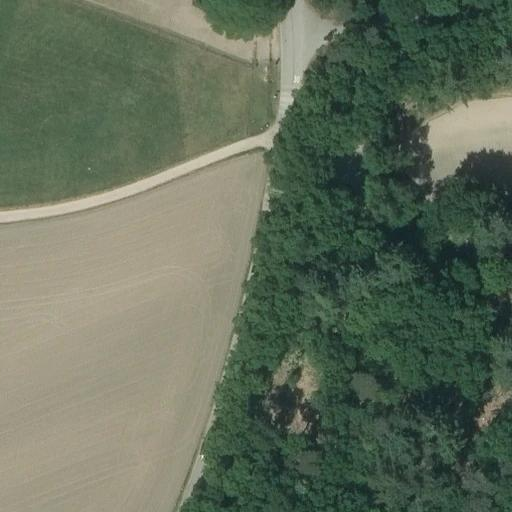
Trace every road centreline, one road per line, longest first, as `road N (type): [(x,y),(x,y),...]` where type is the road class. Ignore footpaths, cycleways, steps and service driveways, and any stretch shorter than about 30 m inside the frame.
road 1 (unclassified): [(186,511),(256,283),(283,143),(290,33)]
road 2 (track): [(0,220),(92,204),(263,138),(283,143)]
road 3 (residential): [(290,33),(501,0)]
